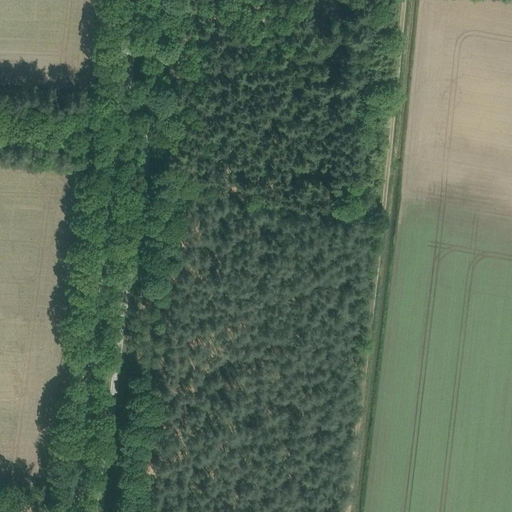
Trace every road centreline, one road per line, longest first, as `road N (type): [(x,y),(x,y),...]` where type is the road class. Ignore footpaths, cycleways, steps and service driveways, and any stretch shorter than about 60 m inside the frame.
road 1 (secondary): [(73,511),(134,0)]
road 2 (track): [(342,511),(399,0)]
